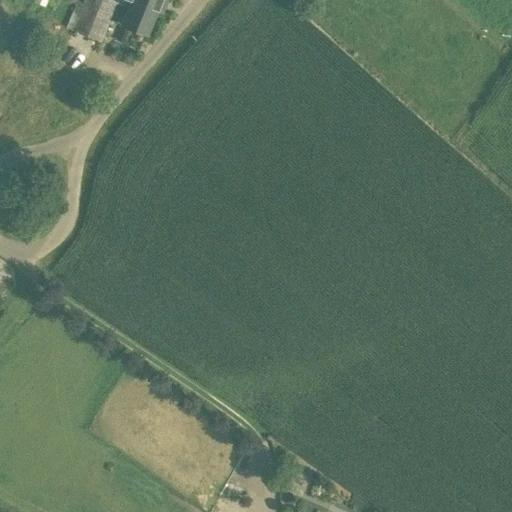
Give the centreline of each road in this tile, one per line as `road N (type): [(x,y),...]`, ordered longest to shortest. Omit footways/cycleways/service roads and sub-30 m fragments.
road 1 (unclassified): [(201,0),(71,147)]
road 2 (unclassified): [(0,247),(24,253),(55,238),(70,210),(75,163)]
